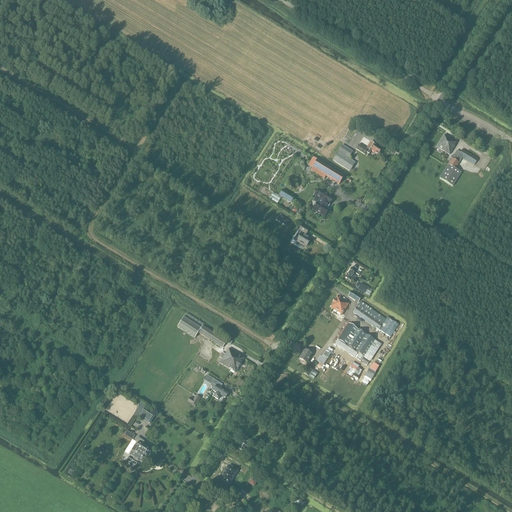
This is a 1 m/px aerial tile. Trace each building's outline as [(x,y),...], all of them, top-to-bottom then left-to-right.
[(454,147),(457,143),(444,135),(436,147),(450,156),(455,147),(454,147)] [(359,144),(356,150),(365,155),(366,152),(370,154),(372,151),(378,156),(382,150),(375,145),(376,144),(371,141),(366,149),(359,144)] [(353,152),(342,145),(332,161),(350,172),(356,163),(349,159),(353,152)] [(462,158),(474,166),(478,159),(463,149),(461,153),(457,151),(453,156),(452,155),(450,158),(452,159),(448,165),(439,179),(453,187),(462,173),(456,170),(459,163),(462,158)] [(313,157),(308,165),(312,168),(311,170),(324,179),(326,176),(339,184),(344,176),(317,159),(317,160),(313,157)] [(279,195),(291,203),(294,197),(282,190),(279,195)] [(330,205),(333,199),(318,190),(314,196),(320,199),(318,203),(317,203),(313,210),(317,212),(316,213),(320,216),(321,215),(325,217),(329,210),(326,209),(329,204),(330,205)] [(278,215),(275,220),(286,226),(289,221),(278,215)] [(301,234),(296,242),(299,243),(297,245),(302,248),(303,246),(306,248),(311,240),(304,236),(305,235),(306,235),(309,230),(302,226),(299,230),(303,233),(302,234),(301,234)] [(352,268),(345,278),(352,282),(356,278),(353,276),(355,273),(357,271),(352,268)] [(373,291),(369,288),(361,283),(360,285),(357,283),(355,287),(358,288),(357,290),(365,294),(370,297),(373,291)] [(348,296),(358,303),(361,298),(356,295),(351,292),(348,296)] [(337,296),(330,307),(342,315),(349,304),(337,296)] [(357,307),(353,313),(376,329),(376,328),(379,330),(386,320),(377,314),(373,311),(360,303),(357,308),(357,307)] [(222,349),(227,341),(203,326),(204,325),(187,314),(177,328),(195,339),(198,333),(222,349)] [(399,324),(387,317),(386,320),(379,330),(390,337),(399,324)] [(364,357),(375,341),(349,324),(338,340),(364,357)] [(338,340),(335,345),(361,362),(364,358),(364,357),(338,340)] [(375,341),(364,357),(364,358),(370,361),(381,345),(375,341)] [(219,358),(222,359),(219,364),(235,373),(244,359),(229,349),(225,355),(222,353),(219,358)] [(305,350),(299,359),(306,364),(312,355),(305,350)] [(316,360),(319,362),(323,365),(331,353),(326,350),(321,356),(320,355),(316,360)] [(307,367),(303,373),(309,377),(313,371),(307,367)] [(206,375),(204,380),(215,387),(213,391),(216,393),(213,397),(218,400),(220,396),(226,399),(229,393),(221,388),(222,385),(206,375)] [(188,402),(196,407),(201,399),(196,396),(193,400),(190,398),(188,402)] [(144,410),(139,417),(150,423),(154,416),(144,410)] [(127,431),(125,435),(132,440),(135,436),(127,431)] [(149,455),(151,451),(142,445),(144,442),(137,438),(135,442),(137,443),(130,455),(134,458),(133,461),(129,458),(126,462),(136,468),(138,464),(137,463),(138,461),(143,464),(146,460),(147,460),(149,456),(149,455)] [(246,450),(252,453),(253,450),(247,447),(241,444),(238,449),(242,451),(241,452),(243,454),(246,450)] [(220,479),(221,479),(229,484),(229,485),(230,484),(237,472),(237,471),(237,472),(228,466),(228,467),(221,479),(220,479)]
